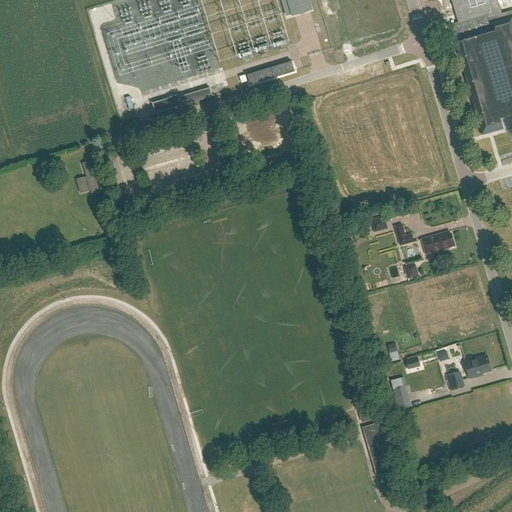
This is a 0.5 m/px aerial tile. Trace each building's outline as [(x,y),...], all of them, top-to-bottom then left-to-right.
[(281,0),(286,16),(292,14),(293,15),(311,10),(308,0),(281,0)] [(467,7),(468,18),(476,17),(475,6),(467,7)] [(511,11),(492,17),(488,18),(487,14),(475,18),(468,20),(461,22),(448,26),(452,39),(454,44),(455,43),(482,136),(504,130),(503,127),(500,119),(511,115),(511,11)] [(248,75),(250,84),(293,71),(291,62),(248,75)] [(152,103),(156,114),(213,97),(210,88),(171,100),(171,98),(152,103)] [(127,98),(130,108),(135,107),(132,96),(127,98)] [(90,161),(83,164),(91,193),(98,191),(90,161)] [(376,232),(389,229),(385,216),(372,219),(376,232)] [(395,227),(401,246),(414,242),(412,235),(406,236),(402,225),(395,227)] [(455,247),(451,234),(450,234),(449,232),(422,240),(426,255),(433,253),(434,257),(435,258),(439,256),(441,254),(440,251),(455,247)] [(390,353),(396,352),(394,344),(388,346),(390,353)] [(428,353),(419,356),(423,369),(432,366),(428,353)] [(409,369),(422,366),(419,357),(407,360),(409,369)] [(482,373),(491,370),(487,358),(486,358),(485,357),(465,362),(469,378),(482,375),(482,373)] [(465,387),(461,371),(452,374),(455,384),(451,385),(452,391),(465,387)] [(406,386),(398,388),(400,396),(408,394),(406,386)] [(371,409),(359,412),(362,422),(374,419),(371,409)] [(376,475),(388,472),(395,470),(381,422),(362,427),(376,475)]
